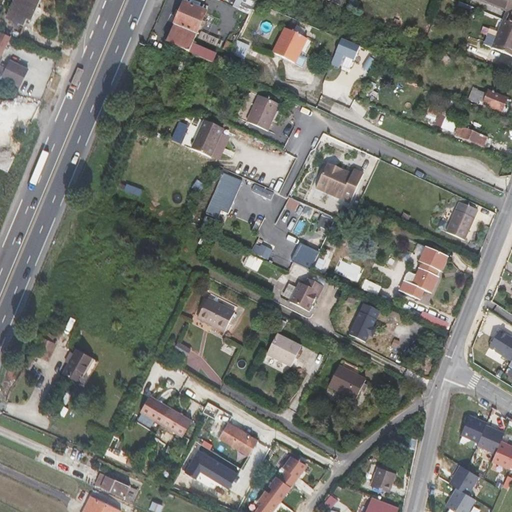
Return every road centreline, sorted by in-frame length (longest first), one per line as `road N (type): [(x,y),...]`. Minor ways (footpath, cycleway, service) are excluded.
road 1 (primary): [(0,328),(138,0)]
road 2 (primary): [(115,0),(0,277)]
road 3 (residential): [(511,200),(447,367)]
road 4 (residential): [(447,367),(412,511)]
